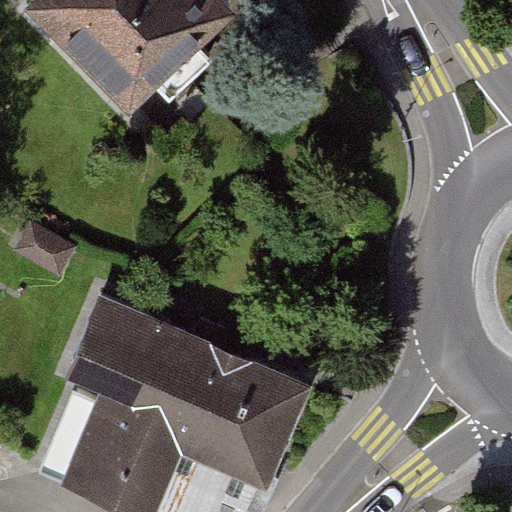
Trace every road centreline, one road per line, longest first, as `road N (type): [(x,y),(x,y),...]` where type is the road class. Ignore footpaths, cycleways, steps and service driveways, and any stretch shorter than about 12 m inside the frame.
road 1 (secondary): [(449,328),(366,452),(342,511)]
road 2 (primary): [(405,0),(461,195)]
road 3 (secondary): [(360,511),(403,489),(511,404)]
road 4 (primary): [(461,195),(439,248),(449,328)]
road 5 (primary): [(511,93),(470,39),(414,0)]
